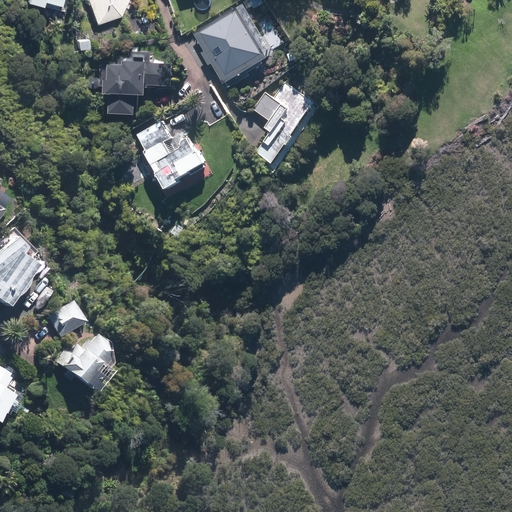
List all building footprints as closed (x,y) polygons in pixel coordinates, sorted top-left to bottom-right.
[(25,0),(59,9),(60,0),(25,0)] [(89,0),(99,22),(132,8),(129,0),(89,0)] [(258,60),(274,50),(245,5),(197,36),(206,50),(202,53),(210,65),(214,62),(219,71),(216,73),(221,80),(224,78),(228,84),(260,63),(258,60)] [(108,93),(113,93),(113,112),(137,113),(138,93),(152,93),(152,87),(176,88),(177,65),(150,64),(150,54),(134,54),(134,57),(123,56),(123,60),(110,60),(110,67),(103,66),(103,78),(108,78),(108,93)] [(277,173),(323,105),(287,81),(275,98),(266,92),(255,109),(272,121),(267,127),(272,131),(258,153),(271,161),(268,167),(277,173)] [(151,150),(148,151),(170,188),(180,181),(179,179),(207,162),(192,137),(182,143),(185,147),(173,153),(167,143),(175,138),(165,121),(142,134),(151,150)] [(0,246),(0,247),(0,246),(0,300),(38,260),(42,255),(12,228),(0,237),(0,246)] [(84,321),(71,301),(47,316),(59,336),(84,321)] [(62,347),(54,359),(69,370),(64,378),(79,389),(82,385),(91,392),(110,364),(110,341),(97,331),(90,341),(87,338),(81,346),(74,341),(68,351),(62,347)] [(10,376),(0,369),(0,417),(14,397),(1,389),(10,376)]
